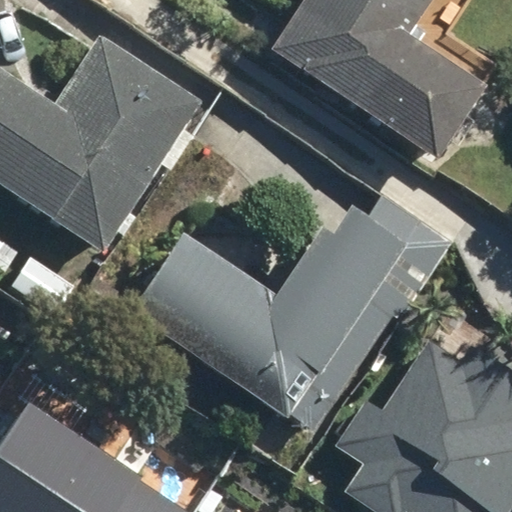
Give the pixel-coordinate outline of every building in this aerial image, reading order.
[(300,0),(263,54),(428,167),(478,93),(401,41),(428,0),(300,0)] [(96,35),(50,106),(0,73),(0,194),(97,256),(198,100),(96,35)] [(313,233),(269,299),(177,237),(122,318),(281,424),(286,418),(311,435),(396,310),(403,315),(453,240),(381,191),(359,223),(342,212),(324,239),(313,233)] [(365,463),(349,488),(384,511),(490,511),(491,510),(494,511),(508,511),(511,506),(511,376),(471,348),(461,363),(430,343),(383,413),(371,405),(342,448),(365,463)] [(189,511),(191,510),(30,403),(0,448),(0,511),(189,511)]
